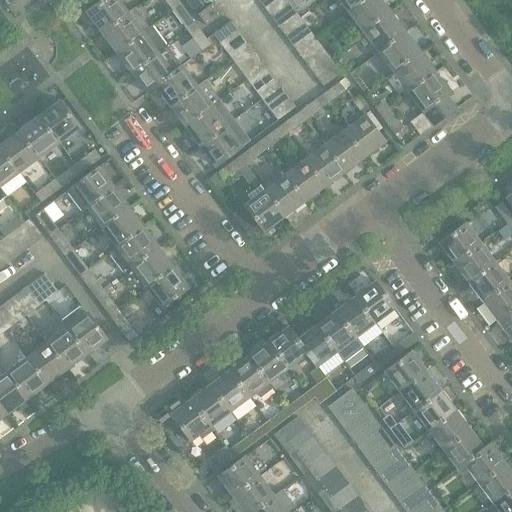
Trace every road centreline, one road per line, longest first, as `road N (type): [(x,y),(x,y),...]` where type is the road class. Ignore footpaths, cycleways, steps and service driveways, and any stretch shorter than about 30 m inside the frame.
road 1 (residential): [(507,400),(373,209)]
road 2 (residential): [(267,290),(135,121)]
road 3 (residential): [(109,409),(267,290)]
road 4 (residential): [(373,209),(511,108)]
road 5 (residential): [(267,290),(373,209)]
road 6 (residential): [(109,409),(187,511)]
road 7 (residential): [(109,409),(0,472)]
road 8 (residential): [(511,105),(437,5)]
